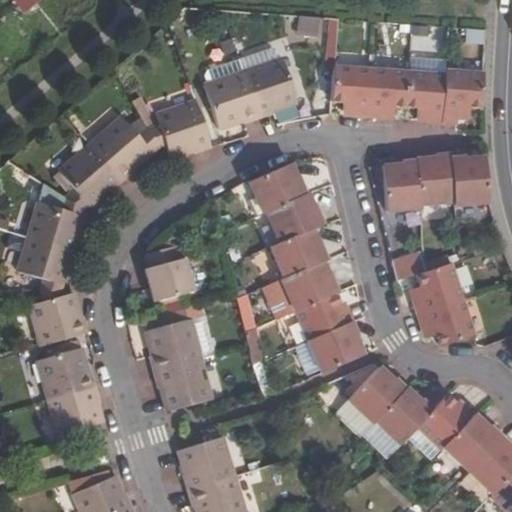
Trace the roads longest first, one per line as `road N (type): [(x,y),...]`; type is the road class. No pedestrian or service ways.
road 1 (residential): [(337,134),(242,158),(146,220),(124,249),(111,280),(108,326),(161,511)]
road 2 (residential): [(511,395),(488,371),(434,367),(396,340),(337,134)]
road 3 (tertiary): [(511,0),(511,166)]
